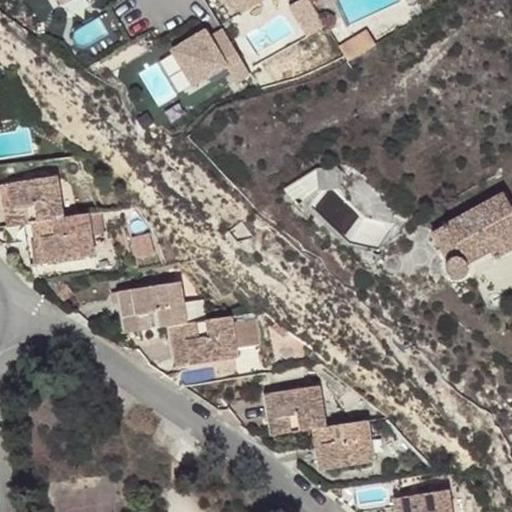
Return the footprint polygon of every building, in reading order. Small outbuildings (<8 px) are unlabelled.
[(228,0),(225,2),(235,20),(267,0),(228,0)] [(244,78),(217,33),(203,41),(201,39),(186,48),(183,43),(165,54),(187,90),(220,70),(229,86),(244,78)] [(277,180),(290,199),(311,183),(315,182),(327,181),(330,181),(328,158),(308,160),(277,180)] [(0,228),(0,230),(22,227),(62,221),(57,181),(4,188),(6,210),(0,211),(0,228)] [(493,249),(511,238),(511,221),(493,187),(423,225),(429,243),(424,247),(420,256),(420,263),(423,272),(431,278),(438,279),(450,277),(454,273),(459,267),(459,259),(488,243),(493,249)] [(90,261),(84,218),(62,221),(22,227),(24,243),(35,242),(39,266),(90,261)] [(110,338),(160,331),(174,329),(169,292),(116,298),(118,320),(108,323),(110,338)] [(174,329),(160,331),(162,348),(155,351),(159,376),(223,367),(221,356),(245,353),(240,320),(216,324),(174,329)] [(37,364),(30,359),(17,374),(23,380),(37,364)] [(254,441),(297,434),(309,432),(303,387),(247,395),(254,441)] [(358,469),(352,426),(309,432),(297,434),(304,476),(358,469)] [(383,511),(441,511),(437,494),(381,500),(383,511)]
